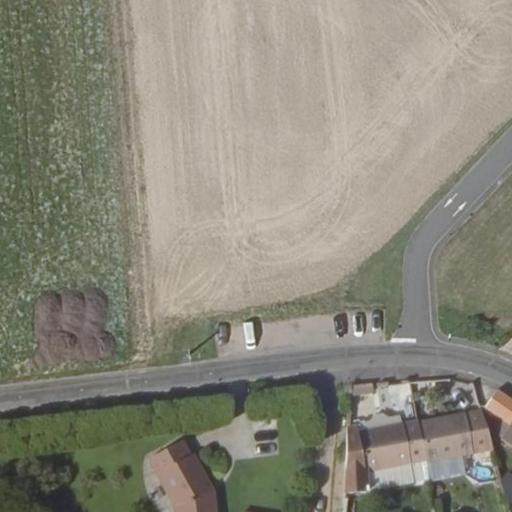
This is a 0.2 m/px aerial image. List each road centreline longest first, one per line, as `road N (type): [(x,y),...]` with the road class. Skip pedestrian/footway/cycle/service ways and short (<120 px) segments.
road 1 (tertiary): [(413,353),(134,383)]
road 2 (residential): [(413,353),(427,236),(511,144)]
road 3 (tertiary): [(0,400),(134,383)]
